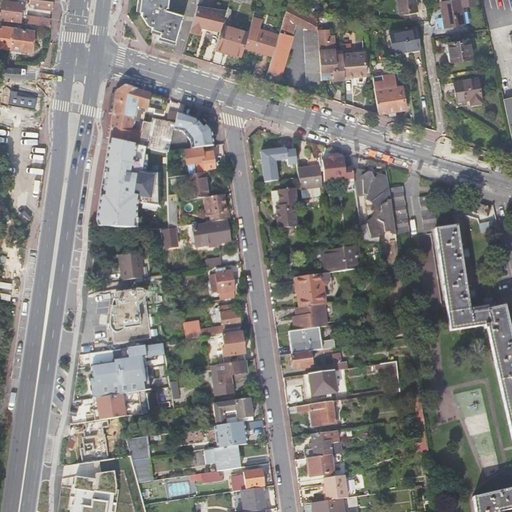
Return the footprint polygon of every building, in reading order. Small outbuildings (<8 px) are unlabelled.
[(140,0),(139,10),(142,11),(141,14),(147,25),(151,26),(151,28),(160,31),(158,37),(174,41),(182,16),(165,10),(165,7),(167,7),(168,0),(177,0),(184,1),(184,0),(140,0)] [(289,0),(278,37),(272,56),(267,72),(278,76),(285,53),(287,53),(296,23),(305,27),(303,43),(306,85),(321,90),(320,80),(320,71),(317,30),(316,18),(300,0),(289,0)] [(414,0),(396,0),(399,12),(416,9),(414,0)] [(460,0),(442,0),(440,0),(445,27),(464,24),(460,0)] [(20,20),(22,4),(3,1),(1,17),(1,19),(14,21),(20,22),(20,20)] [(222,25),(227,9),(198,5),(190,31),(201,34),(203,27),(220,33),(222,25)] [(0,46),(10,48),(13,27),(0,24),(0,46)] [(248,33),(222,25),(220,33),(217,41),(215,49),(241,57),(244,47),(248,33)] [(415,26),(389,31),(392,52),(418,48),(415,26)] [(13,27),(10,48),(9,51),(21,52),(21,49),(30,51),(33,30),(13,27)] [(278,37),(249,29),(248,33),(244,47),(272,56),(278,37)] [(333,70),(333,79),(344,79),(344,77),(343,54),(335,54),(333,36),(329,36),(328,30),(317,30),(320,71),(333,70)] [(511,33),(509,35),(511,46),(511,96),(503,99),(511,142),(511,33)] [(469,39),(447,42),(450,61),(473,57),(469,39)] [(366,75),(364,52),(343,54),(344,77),(366,75)] [(393,73),(372,76),(377,113),(405,109),(402,93),(406,92),(404,86),(395,87),(393,73)] [(478,78),(453,81),(456,101),(469,99),(470,104),(482,103),(478,78)] [(145,147),(158,150),(167,152),(168,152),(173,130),(175,123),(152,118),(150,123),(142,122),(140,132),(130,130),(135,106),(155,110),(154,113),(165,116),(169,99),(125,86),(116,92),(108,139),(145,147)] [(18,89),(11,88),(9,103),(36,107),(37,96),(18,93),(18,89)] [(177,112),(175,123),(173,130),(182,132),(189,139),(189,140),(190,149),(201,147),(213,145),(212,136),(211,129),(203,119),(202,119),(201,119),(200,119),(199,119),(199,120),(198,121),(197,118),(177,112)] [(145,147),(108,139),(102,185),(106,186),(105,195),(100,195),(97,216),(98,225),(134,228),(137,203),(160,206),(159,174),(141,171),(145,147)] [(297,168),(296,159),(283,160),(281,141),(261,143),(263,162),(282,161),(283,172),(275,173),(276,181),(299,178),(297,168)] [(203,155),(201,147),(190,149),(184,150),(186,164),(196,163),(197,173),(200,172),(205,172),(209,171),(209,170),(214,169),(212,153),(203,155)] [(306,160),(307,167),(320,165),(319,158),(306,160)] [(346,184),(354,183),(352,168),(344,168),(343,158),(322,159),(324,180),(345,179),(346,184)] [(307,167),(297,168),(299,178),(300,190),(323,187),(320,165),(307,167)] [(209,197),(205,172),(200,172),(197,173),(193,173),(194,182),(188,183),(190,195),(195,194),(196,199),(204,198),(209,197)] [(401,186),(388,189),(395,234),(409,233),(401,186)] [(280,206),(276,206),(279,229),(297,227),(293,204),(296,204),(294,189),(278,191),(280,206)] [(210,215),(211,222),(227,219),(224,195),(209,197),(204,198),(206,207),(209,207),(210,215)] [(438,229),(432,195),(419,197),(424,230),(435,229),(438,229)] [(480,205),(478,213),(487,216),(489,208),(480,205)] [(211,228),(193,231),(196,247),(213,243),(224,242),(224,239),(229,238),(227,221),(210,223),(211,228)] [(470,312),(470,309),(469,309),(467,299),(466,291),(461,258),(460,250),(456,226),(438,229),(435,229),(450,330),(483,325),(484,329),(487,329),(511,439),(511,488),(473,497),(474,511),(500,511),(501,511),(505,510),(511,508),(511,339),(504,305),(493,307),(487,309),(487,310),(470,312)] [(176,236),(164,238),(165,250),(178,248),(176,236)] [(331,250),(322,251),(323,257),(323,258),(324,258),(324,259),(325,259),(326,259),(327,264),(328,273),(357,269),(356,259),(357,259),(357,258),(357,257),(359,257),(357,246),(331,250)] [(467,248),(460,250),(461,258),(468,257),(467,248)] [(118,255),(121,281),(130,280),(143,278),(140,253),(118,255)] [(232,256),(220,258),(221,264),(233,262),(232,256)] [(219,257),(206,259),(208,267),(221,265),(219,257)] [(220,301),(234,298),(233,291),(234,291),(231,272),(224,273),(223,269),(215,270),(216,274),(210,275),(211,285),(212,293),(218,292),(218,293),(219,293),(220,301)] [(111,325),(114,350),(163,343),(159,309),(172,307),(167,274),(143,278),(130,280),(131,291),(116,293),(111,325)] [(324,304),(320,274),(296,278),(301,307),(324,304)] [(466,291),(467,299),(475,298),(473,290),(466,291)] [(483,298),(484,306),(493,305),(492,297),(483,298)] [(324,304),(301,307),(295,308),(297,316),(297,322),(294,322),(295,331),(318,328),(327,326),(324,304)] [(183,323),(186,339),(241,331),(240,326),(238,310),(230,311),(229,305),(218,307),(219,317),(220,322),(223,322),(223,326),(200,330),(199,324),(198,321),(183,323)] [(381,323),(373,324),(374,334),(382,333),(381,323)] [(320,342),(318,328),(295,331),(288,332),(291,354),(306,352),(319,350),(326,349),(332,348),(335,348),(333,340),(320,342)] [(217,365),(245,361),(240,332),(222,335),(223,345),(224,349),(221,350),(223,357),(216,358),(217,365)] [(90,379),(93,399),(96,399),(120,395),(148,391),(143,359),(166,355),(164,343),(163,343),(114,350),(90,353),(94,378),(90,379)] [(310,353),(291,356),(293,367),(312,365),(310,353)] [(332,371),(341,369),(340,362),(336,363),(334,353),(326,354),(328,364),(323,365),(325,372),(332,371)] [(247,373),(245,361),(217,365),(216,365),(220,385),(215,386),(217,395),(234,392),(231,376),(247,373)] [(335,392),(332,371),(325,372),(303,375),(307,396),(335,392)] [(420,394),(419,388),(399,391),(400,397),(414,394),(420,394)] [(424,418),(420,394),(414,394),(418,419),(424,418)] [(96,399),(99,420),(108,419),(123,417),(120,395),(96,399)] [(250,398),(213,404),(215,417),(216,426),(231,424),(230,415),(236,414),(237,420),(253,417),(250,401),(250,398)] [(335,422),(332,401),(297,406),(298,413),(310,411),(313,427),(323,426),(322,424),(335,422)] [(425,430),(424,418),(418,419),(421,441),(427,441),(425,430)] [(99,420),(85,422),(86,430),(84,431),(85,438),(83,438),(84,449),(81,449),(83,463),(109,460),(105,434),(104,435),(103,427),(109,427),(108,419),(99,420)] [(216,426),(214,426),(218,449),(235,446),(238,446),(234,423),(231,424),(216,426)] [(336,431),(311,435),(312,443),(309,444),(309,449),(303,450),(305,459),(307,458),(315,457),(330,455),(343,453),(341,441),(339,442),(337,431),(336,431)] [(147,436),(126,439),(134,466),(139,483),(153,481),(147,436)] [(208,441),(193,443),(194,451),(209,449),(208,441)] [(217,471),(218,471),(239,468),(235,446),(218,449),(214,449),(217,471)] [(183,454),(175,456),(176,464),(184,463),(183,454)] [(333,473),(330,455),(315,457),(307,458),(310,477),(333,473)] [(261,469),(243,472),(243,475),(238,476),(231,477),(233,491),(263,486),(261,469)] [(95,479),(75,477),(70,511),(112,511),(117,487),(114,471),(96,474),(95,479)] [(217,471),(196,474),(197,481),(202,480),(202,484),(222,481),(222,478),(219,478),(218,471),(217,471)] [(347,498),(344,476),(323,479),(326,501),(347,498)] [(189,481),(168,484),(170,496),(191,493),(189,481)] [(240,490),(243,511),(249,511),(264,510),(261,487),(240,490)] [(332,511),(331,501),(312,504),(312,511),(332,511)]
